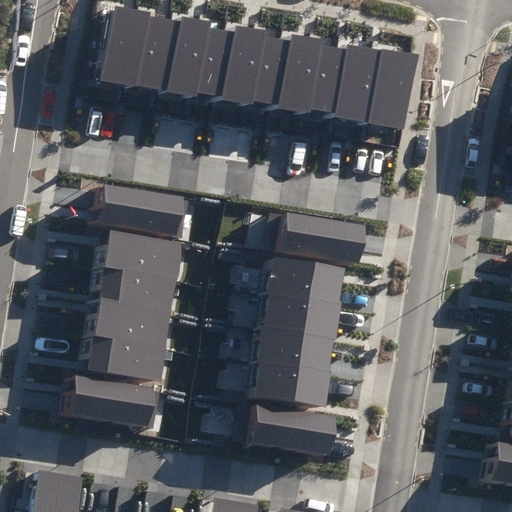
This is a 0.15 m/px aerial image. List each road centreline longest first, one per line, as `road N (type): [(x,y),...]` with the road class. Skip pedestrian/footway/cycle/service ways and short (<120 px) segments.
road 1 (residential): [(15,145),(430,211)]
road 2 (residential): [(0,438),(390,498)]
road 3 (residential): [(390,498),(430,211)]
road 4 (residential): [(430,211),(460,0)]
road 5 (residential): [(15,145),(38,0)]
